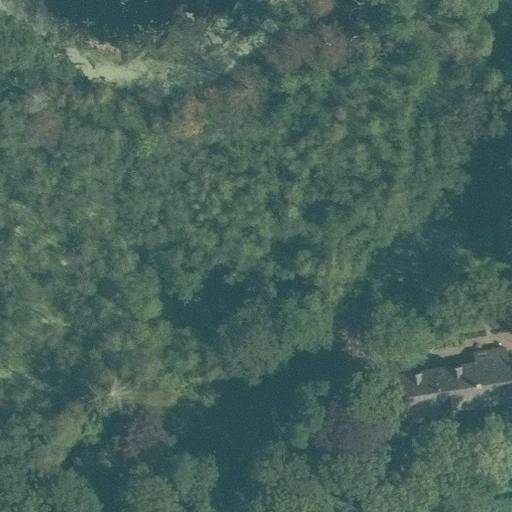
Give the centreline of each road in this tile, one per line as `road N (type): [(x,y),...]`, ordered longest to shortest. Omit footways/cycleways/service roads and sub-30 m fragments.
road 1 (track): [(511,437),(111,511)]
road 2 (track): [(341,0),(319,44),(269,96),(158,138)]
road 3 (track): [(158,138),(42,134),(0,121)]
